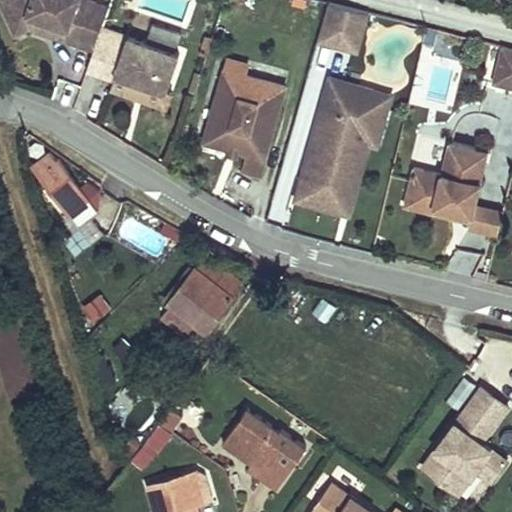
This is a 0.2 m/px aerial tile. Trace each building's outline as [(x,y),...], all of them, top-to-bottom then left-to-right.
[(0,0),(9,21),(27,13),(48,21),(44,32),(92,50),(97,36),(108,7),(89,0),(0,0)] [(369,12),(330,2),(318,40),(355,53),(369,12)] [(27,13),(9,21),(14,33),(28,27),(44,32),(48,21),(27,13)] [(164,93),(178,54),(127,35),(124,46),(97,36),(92,50),(85,71),(112,81),(114,75),(164,93)] [(511,45),(502,43),(492,81),(511,86),(511,45)] [(245,63),(224,57),(221,67),(242,73),(245,63)] [(242,73),(221,67),(200,140),(225,147),(226,148),(228,142),(236,144),(234,150),(235,150),(244,153),(240,169),(256,174),(282,85),(242,73)] [(344,81),(327,76),(316,114),(333,119),(344,81)] [(376,138),(389,94),(344,81),(333,119),(316,114),(292,198),(339,212),(358,146),(352,144),(356,132),(376,138)] [(374,145),(376,138),(356,132),(352,144),(358,146),(339,212),(346,214),(367,143),(374,145)] [(490,149),(451,139),(443,170),(415,163),(407,196),(474,213),(476,203),(490,149)] [(236,144),(228,142),(226,148),(225,147),(224,152),(234,155),(235,150),(234,150),(236,144)] [(57,160),(51,152),(36,162),(43,172),(41,173),(81,226),(100,212),(60,159),(57,160)] [(474,213),(407,196),(406,201),(473,218),(474,213)] [(504,210),(476,203),(474,213),(473,218),(471,225),(499,232),(504,210)] [(96,219),(65,239),(75,254),(105,234),(96,219)] [(213,279),(198,266),(170,301),(173,303),(164,315),(177,326),(213,279)] [(235,295),(213,279),(177,326),(196,341),(205,329),(208,330),(235,295)] [(102,292),(84,302),(93,317),(110,306),(102,292)] [(321,297),(312,312),(325,321),(335,305),(321,297)] [(0,351),(0,365),(9,395),(43,384),(31,342),(0,351)] [(483,440),(510,405),(484,386),(425,465),(461,492),(479,467),(494,479),(509,459),(483,440)] [(281,429),(249,406),(225,440),(254,461),(262,467),(258,473),(279,488),(308,444),(284,427),(281,429)] [(145,470),(174,431),(160,421),(131,459),(145,470)] [(262,467),(254,461),(249,467),(258,473),(262,467)] [(216,500),(208,475),(199,470),(152,484),(159,511),(197,511),(196,506),(200,505),(216,500)] [(377,511),(352,494),(332,480),(309,511),(377,511)] [(409,497),(402,506),(409,511),(415,511),(421,505),(409,497)]
